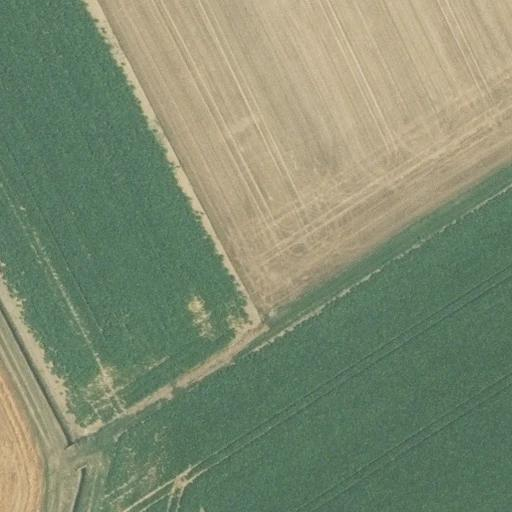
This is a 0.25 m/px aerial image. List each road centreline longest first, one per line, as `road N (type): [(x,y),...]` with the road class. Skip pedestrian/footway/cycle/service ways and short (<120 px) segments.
road 1 (track): [(55,468),(511,180)]
road 2 (track): [(49,511),(55,468),(0,344)]
